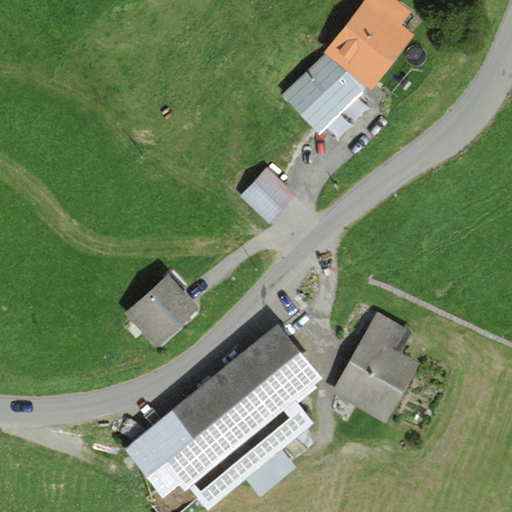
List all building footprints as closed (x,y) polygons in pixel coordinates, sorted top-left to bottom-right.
[(398,0),(363,0),(324,50),(327,51),(372,87),(414,34),(402,24),(412,11),(398,0)] [(327,51),(281,94),(319,133),(364,91),(327,51)] [(267,170),(243,195),(269,219),(292,194),(267,170)] [(168,278),(129,311),(156,341),(194,308),(168,278)] [(376,310),(332,392),(386,421),(418,361),(401,352),(413,331),(376,310)] [(277,328),(130,448),(163,489),(182,474),(207,504),(309,421),(290,397),(316,375),(277,328)]
